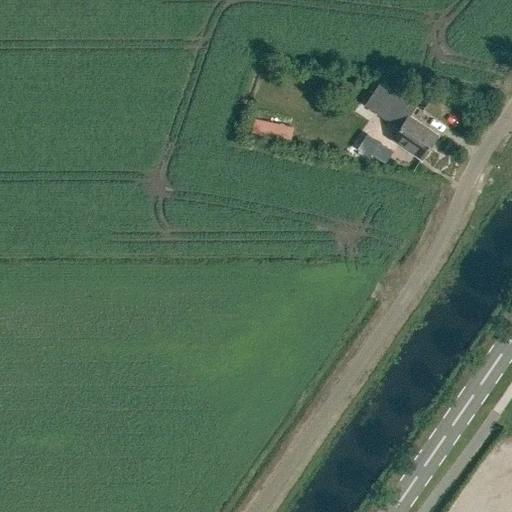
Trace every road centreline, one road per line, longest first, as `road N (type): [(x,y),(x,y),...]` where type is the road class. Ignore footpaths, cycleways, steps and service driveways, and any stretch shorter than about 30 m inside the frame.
road 1 (unclassified): [(255,511),(442,241),(473,165),(505,118)]
road 2 (secondary): [(393,511),(511,339)]
